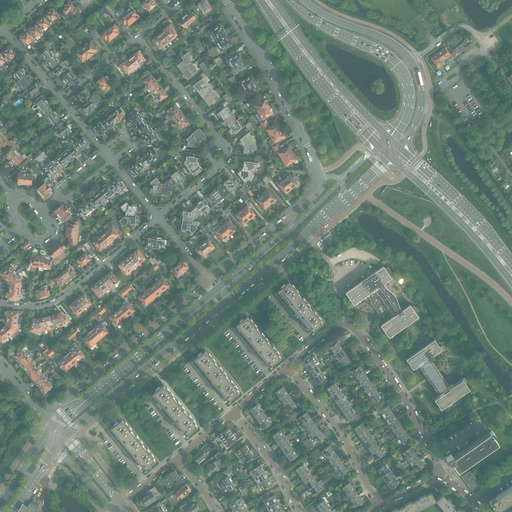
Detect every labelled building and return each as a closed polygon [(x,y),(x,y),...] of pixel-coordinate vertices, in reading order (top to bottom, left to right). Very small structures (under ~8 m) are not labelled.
[(155,5),(153,3),(153,2),(154,1),(153,0),(142,0),(142,1),(143,3),(141,4),(142,5),(142,7),(144,8),(145,8),(146,8),(148,11),(149,10),(150,10),(151,9),(152,9),(153,8),(153,7),(154,6),(155,5)] [(210,7),(211,6),(207,0),(206,1),(205,0),(203,0),(203,1),(202,0),(200,0),(200,1),(201,2),(198,4),(199,5),(198,5),(204,14),(212,9),(210,7)] [(82,12),(77,5),(74,7),(72,4),(72,5),(70,3),(69,3),(68,2),(65,5),(66,6),(64,7),(65,8),(64,8),(63,10),(62,11),(65,14),(65,13),(67,15),(70,12),(73,15),(77,11),(79,14),(82,12)] [(57,16),(58,15),(59,15),(56,12),(57,12),(54,8),(53,9),(53,8),(51,10),(50,9),(47,11),(48,12),(46,14),(46,15),(46,16),(51,22),(52,23),(55,21),(54,20),(56,18),(57,19),(58,17),(57,16),(58,16),(57,16)] [(126,13),(126,14),(133,22),(138,19),(139,17),(138,16),(133,9),(127,14),(126,13)] [(124,12),(118,17),(120,20),(125,26),(126,28),(128,26),(133,22),(126,14),(124,12)] [(186,15),(184,17),(190,24),(192,22),(195,19),(194,18),(196,17),(193,13),(191,14),(190,13),(187,16),(186,15)] [(49,24),(51,22),(46,16),(44,18),(44,17),(43,18),(41,19),(40,18),(37,21),(38,22),(37,23),(38,24),(43,30),(44,29),(43,29),(46,27),(46,28),(49,25),(49,24)] [(183,19),(180,22),(184,27),(183,27),(185,30),(189,27),(188,26),(190,24),(184,17),(183,17),(182,18),(183,19)] [(44,32),(43,30),(38,24),(36,26),(35,25),(35,26),(35,25),(33,27),(32,26),(29,29),(30,30),(29,31),(29,32),(34,38),(37,41),(40,38),(39,36),(44,32)] [(178,36),(173,30),(172,29),(174,28),(171,24),(166,28),(166,29),(164,31),(172,40),(178,36)] [(213,39),(224,31),(222,28),(223,27),(221,24),(220,25),(219,24),(213,27),(214,28),(208,32),(213,39)] [(120,33),(119,31),(114,25),(107,30),(114,38),(118,34),(119,34),(120,33)] [(114,38),(107,30),(101,35),(106,41),(107,43),(109,42),(114,38)] [(172,40),(164,31),(164,30),(159,33),(160,34),(158,36),(166,45),(170,50),(171,51),(172,50),(167,44),(172,40)] [(217,45),(227,38),(225,35),(227,34),(224,31),(213,39),(217,45)] [(32,39),(34,38),(29,32),(27,33),(26,34),(26,33),(24,35),(23,34),(20,37),(21,38),(20,38),(21,39),(20,40),(22,43),(25,46),(26,45),(27,44),(29,42),(30,43),(33,41),(32,39)] [(166,45),(158,36),(156,37),(156,36),(153,38),(154,39),(151,41),(154,45),(156,44),(160,49),(166,45)] [(232,45),(231,44),(227,38),(217,45),(221,51),(228,47),(228,48),(232,45)] [(97,51),(93,47),(95,45),(91,41),(83,47),(90,57),(93,54),(93,53),(97,51)] [(16,55),(15,55),(16,55),(15,54),(17,54),(14,50),(13,51),(10,47),(9,48),(8,47),(5,49),(6,50),(4,52),(3,53),(1,55),(6,61),(7,63),(13,58),(12,58),(15,56),(16,55)] [(90,57),(83,47),(74,54),(78,59),(79,61),(81,59),(82,61),(83,62),(86,59),(87,59),(90,57)] [(45,61),(54,54),(56,53),(53,49),(51,52),(50,52),(48,51),(49,50),(48,49),(47,49),(46,48),(43,50),(44,51),(40,54),(40,55),(41,55),(40,56),(42,59),(43,59),(45,61)] [(193,64),(188,58),(191,55),(188,52),(190,51),(192,50),(190,48),(188,49),(184,52),(186,54),(182,58),(184,61),(178,65),(181,68),(180,69),(183,72),(193,64)] [(449,56),(450,56),(444,48),(430,58),(438,69),(445,64),(443,62),(442,61),(449,56)] [(145,60),(141,55),(143,54),(140,51),(137,53),(136,52),(134,54),(135,55),(133,56),(140,66),(143,63),(142,62),(145,60)] [(242,60),(241,57),(242,57),(240,53),(239,54),(238,53),(232,56),(233,57),(227,60),(231,67),(242,60)] [(62,63),(59,60),(58,61),(56,58),(57,58),(54,54),(45,61),(46,62),(45,63),(47,66),(48,65),(50,67),(51,68),(51,67),(53,70),(60,64),(62,63)] [(140,66),(133,56),(131,58),(130,57),(126,60),(127,61),(134,70),(140,66)] [(245,67),(246,67),(242,60),(231,67),(235,74),(242,70),(245,68),(245,67)] [(134,70),(127,61),(125,62),(124,61),(119,66),(122,69),(123,68),(129,75),(134,71),(134,70)] [(60,75),(66,70),(64,68),(63,68),(61,65),(60,64),(53,70),(53,71),(52,72),(55,75),(56,74),(57,76),(58,76),(60,75)] [(189,78),(198,71),(193,64),(183,72),(185,76),(186,75),(189,78)] [(209,68),(205,64),(200,67),(204,72),(209,68)] [(74,78),(72,75),(72,74),(69,70),(68,71),(67,70),(70,68),(69,66),(66,69),(66,70),(60,75),(62,77),(62,78),(64,80),(63,81),(65,84),(66,83),(67,84),(71,81),(71,82),(75,80),(74,78)] [(15,84),(18,82),(26,75),(25,74),(26,74),(24,72),(25,71),(22,68),(21,69),(20,68),(20,69),(19,68),(19,67),(15,70),(16,70),(13,73),(13,74),(15,76),(17,78),(13,81),(15,84)] [(495,72),(499,77),(505,73),(501,68),(495,72)] [(115,86),(111,82),(114,80),(110,74),(107,76),(104,78),(103,77),(102,77),(100,78),(101,78),(101,79),(96,83),(99,87),(100,86),(103,90),(106,87),(106,88),(107,87),(108,88),(111,86),(110,85),(111,84),(114,87),(115,86)] [(145,88),(154,81),(153,80),(154,80),(153,79),(150,74),(147,77),(148,78),(144,81),(147,85),(144,87),(145,88)] [(31,82),(31,81),(29,79),(30,78),(28,75),(27,76),(26,75),(18,82),(20,85),(20,86),(24,91),(26,90),(33,84),(31,82)] [(255,82),(253,79),(255,79),(253,75),(251,76),(251,75),(245,78),(245,79),(239,82),(242,86),(239,87),(241,90),(242,90),(244,89),(243,89),(255,82)] [(199,92),(209,84),(204,78),(194,85),(197,88),(196,89),(199,92)] [(151,91),(159,85),(157,82),(156,83),(156,82),(155,82),(154,81),(145,88),(143,89),(144,91),(146,89),(149,93),(151,91)] [(258,89),(259,89),(255,82),(243,89),(244,89),(247,96),(254,92),(255,92),(258,90),(258,89)] [(39,94),(37,91),(39,90),(38,90),(36,87),(37,87),(35,84),(34,85),(33,84),(26,90),(27,91),(28,91),(29,93),(26,95),(29,99),(28,99),(30,101),(33,99),(39,94)] [(207,96),(214,91),(209,84),(199,92),(204,99),(207,96)] [(151,99),(162,91),(161,90),(162,90),(161,89),(161,88),(162,88),(159,85),(151,91),(153,93),(151,95),(152,97),(150,98),(151,99)] [(89,96),(90,95),(88,92),(86,93),(82,89),(79,91),(80,92),(77,95),(77,96),(76,97),(79,100),(80,99),(81,102),(81,101),(82,102),(84,104),(95,95),(95,94),(90,98),(89,96)] [(168,97),(164,92),(163,92),(162,91),(151,99),(153,98),(155,101),(157,100),(157,99),(158,99),(160,101),(164,98),(165,99),(168,97)] [(210,105),(219,97),(214,91),(207,96),(204,99),(207,102),(210,105)] [(98,98),(95,95),(84,104),(82,106),(83,106),(82,106),(84,109),(83,109),(86,112),(87,111),(88,112),(89,113),(90,114),(93,111),(92,110),(96,108),(95,106),(98,104),(95,101),(95,100),(96,99),(98,98)] [(47,104),(48,103),(46,100),(45,101),(43,99),(42,99),(40,96),(32,103),(34,105),(33,106),(32,107),(32,108),(33,109),(34,110),(35,110),(36,109),(37,108),(39,112),(48,105),(47,104)] [(269,106),(267,102),(267,101),(267,100),(265,100),(260,102),(260,101),(258,102),(259,103),(255,106),(259,113),(269,106)] [(168,120),(179,111),(177,109),(178,108),(176,105),(175,106),(172,103),(169,106),(170,107),(166,110),(170,114),(169,114),(170,116),(167,119),(168,120)] [(53,111),(52,110),(49,107),(48,105),(39,112),(40,112),(41,111),(46,117),(53,111)] [(223,119),(231,113),(228,110),(228,111),(225,107),(225,108),(224,107),(225,107),(224,106),(221,109),(221,108),(216,111),(218,114),(217,115),(220,118),(220,117),(221,118),(221,117),(223,119)] [(264,119),(270,115),(271,116),(273,115),(272,114),(273,113),(269,106),(259,113),(260,116),(257,118),(259,122),(260,122),(260,123),(262,126),(267,123),(265,120),(264,119)] [(122,117),(125,115),(123,113),(125,111),(121,107),(119,109),(118,107),(117,108),(118,109),(117,110),(116,109),(112,112),(113,113),(114,113),(111,115),(110,115),(116,123),(117,122),(118,123),(121,121),(120,120),(121,119),(122,118),(123,117),(122,117)] [(141,117),(146,114),(144,111),(140,114),(137,111),(135,109),(127,115),(129,118),(131,120),(130,120),(131,121),(130,122),(133,125),(134,124),(134,125),(142,118),(141,117)] [(176,123),(184,117),(185,116),(180,110),(179,111),(168,120),(169,121),(172,119),(176,123)] [(60,120),(58,118),(58,117),(56,115),(57,114),(55,111),(53,112),(53,111),(46,117),(53,126),(60,120)] [(236,120),(233,117),(234,116),(231,112),(231,113),(223,119),(224,121),(224,122),(223,122),(226,125),(227,125),(228,125),(229,126),(236,120)] [(116,123),(110,115),(106,118),(107,119),(105,120),(104,121),(109,127),(110,128),(110,127),(111,129),(114,126),(114,125),(115,124),(114,124),(116,123)] [(190,125),(188,122),(189,121),(187,118),(186,119),(184,117),(176,123),(173,126),(174,127),(177,125),(178,126),(179,125),(182,130),(186,127),(187,128),(190,125)] [(139,132),(147,125),(146,124),(144,122),(145,122),(142,118),(134,125),(136,126),(136,127),(136,128),(135,128),(138,131),(139,132)] [(109,127),(104,121),(104,120),(101,122),(100,122),(97,124),(98,125),(96,127),(95,127),(94,127),(95,128),(94,128),(95,128),(93,129),(96,132),(97,131),(100,135),(101,134),(102,135),(105,133),(104,132),(105,131),(107,129),(109,127)] [(241,128),(241,127),(239,124),(238,123),(236,120),(229,126),(230,128),(230,129),(231,129),(230,130),(232,133),(233,132),(235,135),(239,131),(239,130),(241,128)] [(72,132),(71,130),(70,129),(71,128),(69,125),(68,126),(67,124),(65,126),(62,122),(56,127),(58,130),(57,131),(58,131),(56,132),(61,138),(61,137),(62,137),(63,138),(63,139),(72,132)] [(281,130),(279,126),(279,125),(279,123),(277,123),(270,127),(269,126),(267,123),(262,126),(264,129),(265,130),(266,130),(270,136),(281,130)] [(145,137),(153,131),(150,127),(149,128),(147,126),(148,126),(147,125),(139,132),(139,133),(142,136),(143,135),(143,136),(144,136),(145,137)] [(205,136),(203,133),(201,130),(200,129),(199,129),(199,128),(191,135),(195,140),(197,141),(198,140),(198,141),(199,140),(200,142),(203,139),(203,140),(205,138),(205,137),(206,137),(205,136)] [(276,142),(282,138),(283,139),(285,138),(284,137),(285,136),(281,130),(270,136),(272,140),(269,142),(272,147),(271,147),(273,150),(279,146),(277,143),(276,142)] [(160,141),(157,138),(158,138),(159,137),(156,134),(153,131),(145,137),(145,138),(144,139),(147,142),(148,141),(148,142),(149,142),(150,144),(151,144),(152,145),(153,146),(160,141)] [(254,143),(252,136),(251,136),(249,133),(240,140),(242,142),(243,146),(254,143)] [(200,142),(199,140),(198,141),(198,140),(197,141),(195,140),(191,135),(186,139),(185,139),(183,140),(185,143),(185,147),(187,147),(188,146),(197,147),(198,147),(199,147),(199,143),(200,142)] [(13,143),(17,140),(15,137),(11,140),(9,141),(5,136),(0,139),(0,146),(1,147),(3,146),(4,147),(7,144),(9,147),(13,143)] [(88,144),(85,140),(87,139),(84,136),(83,137),(82,137),(82,138),(79,140),(79,139),(76,142),(76,143),(75,144),(75,143),(74,142),(72,140),(71,141),(73,144),(79,151),(82,149),(83,149),(85,147),(86,148),(89,146),(88,145),(88,144)] [(19,153),(14,147),(16,146),(15,146),(13,143),(9,147),(11,149),(8,151),(9,153),(6,154),(8,156),(7,157),(9,160),(10,159),(11,159),(19,153)] [(256,149),(254,143),(243,146),(244,150),(244,153),(254,154),(254,150),(256,149)] [(79,151),(73,144),(67,149),(74,157),(75,157),(77,155),(78,156),(80,154),(80,153),(80,152),(79,151)] [(293,153),(290,149),(291,148),(290,146),(289,147),(289,146),(281,150),(281,149),(279,146),(273,150),(275,153),(276,154),(278,153),(282,159),(293,153)] [(155,157),(158,155),(155,152),(159,148),(154,148),(149,152),(148,152),(147,153),(146,152),(143,154),(143,155),(149,163),(150,162),(152,160),(153,161),(152,161),(153,161),(156,158),(155,157)] [(74,157),(67,149),(61,154),(67,163),(68,162),(70,161),(71,161),(74,159),(73,158),(74,157)] [(21,156),(19,153),(11,159),(11,160),(10,161),(13,164),(14,163),(15,165),(17,163),(18,164),(24,159),(27,157),(24,154),(21,156)] [(297,160),(293,153),(282,159),(286,166),(294,162),(295,162),(296,161),(296,160),(297,160)] [(67,163),(61,154),(54,160),(56,162),(54,163),(52,160),(51,161),(53,163),(58,169),(61,168),(62,167),(62,168),(64,166),(65,167),(68,164),(67,163)] [(149,163),(143,155),(143,156),(142,157),(141,158),(140,157),(137,160),(138,161),(137,161),(138,162),(143,169),(144,168),(143,167),(145,166),(146,167),(150,164),(149,163)] [(198,164),(197,162),(198,158),(197,158),(197,157),(196,157),(187,156),(186,157),(186,156),(183,156),(183,159),(181,161),(182,163),(184,162),(184,163),(188,168),(193,164),(194,164),(195,165),(196,164),(196,165),(198,164)] [(145,171),(143,169),(138,162),(136,164),(135,164),(134,164),(132,166),(131,165),(128,167),(129,169),(127,171),(130,175),(131,174),(133,177),(134,176),(135,175),(137,173),(139,175),(140,175),(143,174),(142,173),(145,171)] [(258,168),(259,163),(244,162),(244,165),(242,168),(252,174),(256,168),(258,168)] [(60,172),(59,171),(58,169),(53,163),(46,168),(47,169),(45,170),(43,167),(42,168),(49,176),(45,179),(46,181),(53,176),(53,175),(54,176),(56,174),(57,175),(60,172)] [(202,170),(202,169),(200,166),(198,164),(196,165),(196,164),(195,165),(194,164),(193,164),(188,168),(188,169),(194,176),(195,176),(196,175),(199,173),(198,173),(202,170)] [(185,177),(181,172),(180,173),(178,170),(177,171),(174,173),(173,174),(172,175),(171,174),(169,171),(167,168),(166,168),(164,166),(163,167),(165,170),(171,177),(176,183),(177,184),(179,182),(180,181),(180,182),(183,180),(182,179),(185,177)] [(249,180),(252,174),(242,168),(240,171),(240,172),(238,173),(245,182),(247,179),(249,180)] [(17,180),(17,182),(18,184),(22,184),(24,184),(26,172),(26,171),(21,170),(20,171),(19,171),(19,173),(18,174),(18,176),(19,177),(18,179),(17,180)] [(26,172),(24,184),(25,185),(27,185),(28,185),(31,185),(32,184),(33,182),(34,182),(35,178),(33,178),(33,175),(32,174),(30,174),(30,172),(30,171),(26,171),(26,172)] [(298,184),(289,174),(288,173),(285,174),(281,177),(283,179),(292,189),(294,187),(298,184)] [(161,196),(162,184),(159,184),(159,182),(156,178),(155,179),(153,176),(148,180),(150,182),(152,185),(153,185),(153,186),(153,188),(152,188),(152,189),(151,188),(150,193),(152,193),(152,194),(157,194),(157,196),(161,196)] [(171,187),(176,183),(171,177),(169,179),(168,179),(167,180),(166,180),(166,181),(166,182),(165,183),(165,184),(162,184),(161,196),(165,197),(165,195),(170,195),(171,195),(172,195),(172,190),(171,190),(170,190),(170,187),(171,187)] [(119,188),(121,187),(122,187),(123,186),(123,185),(124,184),(121,181),(120,182),(117,179),(116,179),(115,178),(112,181),(113,182),(111,183),(111,184),(111,185),(109,186),(114,194),(116,196),(119,194),(117,191),(119,190),(120,189),(119,188)] [(236,187),(235,185),(234,184),(232,180),(231,181),(231,180),(229,179),(226,181),(223,183),(224,183),(223,183),(224,184),(223,184),(224,184),(223,184),(230,192),(236,187)] [(292,189),(283,179),(279,183),(278,181),(276,182),(277,184),(285,194),(289,191),(289,192),(292,189)] [(40,195),(49,187),(50,187),(51,186),(49,184),(48,185),(45,182),(43,184),(36,190),(40,195)] [(230,192),(223,184),(219,187),(219,186),(217,188),(217,189),(217,190),(223,198),(230,192)] [(114,194),(109,186),(108,185),(107,186),(106,185),(103,187),(104,188),(102,190),(101,191),(108,199),(114,194)] [(52,194),(52,193),(53,193),(52,193),(50,190),(51,189),(50,187),(49,187),(40,195),(44,200),(46,200),(48,198),(48,197),(49,196),(50,196),(53,194),(52,194)] [(247,192),(243,187),(238,191),(243,196),(247,192)] [(277,200),(268,190),(267,188),(265,190),(266,191),(262,195),(270,205),(273,203),(277,200)] [(223,198),(217,190),(216,189),(216,190),(215,190),(213,192),(209,195),(211,197),(211,198),(214,201),(213,201),(214,203),(215,202),(216,204),(223,198)] [(108,199),(101,191),(100,190),(97,192),(97,193),(95,195),(95,196),(102,204),(104,208),(106,206),(104,204),(105,203),(105,202),(108,199)] [(244,202),(251,197),(247,192),(243,196),(241,198),(244,202)] [(102,204),(95,196),(94,196),(93,195),(90,198),(91,199),(89,200),(89,201),(88,201),(89,201),(86,203),(92,211),(94,213),(95,212),(92,209),(94,208),(95,210),(102,204)] [(270,205),(262,195),(258,198),(257,196),(255,198),(256,199),(256,200),(264,210),(268,207),(270,205)] [(209,208),(206,205),(207,204),(204,200),(203,201),(201,202),(200,201),(197,203),(198,204),(197,205),(198,205),(196,207),(202,214),(204,212),(204,213),(205,212),(208,209),(209,208)] [(86,216),(92,211),(86,203),(85,202),(85,203),(84,202),(81,204),(82,205),(79,207),(79,208),(77,210),(81,215),(85,220),(86,219),(84,216),(85,215),(86,216)] [(136,211),(137,207),(136,206),(137,205),(132,204),(132,205),(132,206),(131,206),(129,206),(129,205),(128,205),(126,202),(121,207),(124,212),(126,212),(125,215),(137,216),(138,211),(136,211)] [(255,215),(247,205),(245,203),(244,205),(245,207),(241,210),(249,220),(252,218),(255,215)] [(58,216),(67,209),(68,208),(67,209),(65,206),(64,207),(62,205),(61,204),(59,206),(59,207),(57,209),(56,208),(54,210),(54,211),(58,216)] [(202,214),(196,207),(196,208),(192,211),(191,211),(191,212),(188,212),(188,211),(188,210),(183,209),(183,211),(182,216),(181,216),(180,220),(193,221),(193,219),(194,219),(195,218),(196,218),(197,218),(198,217),(198,216),(199,215),(200,214),(202,217),(203,216),(202,214)] [(69,216),(72,214),(69,211),(67,209),(58,216),(62,221),(64,220),(66,222),(71,218),(69,216)] [(249,220),(241,210),(237,213),(235,212),(234,213),(235,215),(243,225),(247,222),(249,220)] [(135,224),(135,220),(137,220),(137,216),(125,215),(125,217),(124,217),(121,219),(120,217),(118,219),(119,221),(124,226),(126,224),(127,224),(127,223),(130,224),(129,224),(130,224),(130,226),(134,226),(135,225),(135,224)] [(235,231),(227,221),(225,219),(224,220),(226,222),(220,226),(229,236),(230,236),(232,234),(231,234),(235,231)] [(118,233),(114,229),(118,226),(114,220),(111,223),(113,226),(111,227),(110,226),(108,228),(107,226),(103,229),(105,231),(113,240),(112,240),(116,237),(117,236),(116,235),(118,233)] [(198,229),(195,226),(194,224),(193,224),(193,221),(180,220),(180,224),(181,224),(181,229),(181,230),(181,231),(186,231),(186,230),(189,230),(192,234),(198,229)] [(78,230),(79,222),(72,221),(71,224),(70,224),(70,228),(67,227),(67,228),(66,228),(66,231),(67,232),(77,233),(77,230),(78,230)] [(229,236),(220,226),(216,230),(214,228),(213,229),(215,231),(214,231),(217,234),(216,235),(218,237),(219,236),(223,241),(229,236)] [(113,240),(105,231),(101,235),(101,234),(98,236),(106,245),(109,243),(110,243),(110,244),(113,242),(113,241),(113,240)] [(76,245),(77,237),(76,237),(77,233),(67,232),(67,233),(66,233),(65,236),(66,236),(66,237),(69,238),(69,241),(70,241),(69,244),(76,245)] [(328,236),(324,239),(325,241),(324,242),(326,245),(331,240),(332,240),(333,239),(329,235),(328,236)] [(106,245),(98,236),(93,240),(94,241),(93,242),(99,249),(100,248),(100,249),(102,248),(102,249),(105,246),(106,245)] [(156,248),(157,238),(153,237),(152,238),(148,238),(147,238),(146,243),(148,243),(148,245),(146,246),(149,251),(153,248),(156,248)] [(164,246),(164,245),(165,244),(166,244),(166,240),(165,240),(161,239),(161,238),(157,238),(156,248),(159,249),(161,252),(166,248),(164,246)] [(208,239),(202,244),(208,252),(209,252),(210,251),(210,250),(214,247),(208,239)] [(24,250),(31,244),(28,241),(23,245),(21,247),(24,250)] [(53,258),(66,248),(62,242),(59,244),(58,243),(50,249),(51,251),(49,253),(53,258)] [(196,245),(194,247),(196,249),(198,252),(197,252),(200,255),(201,256),(203,257),(208,252),(202,244),(198,247),(196,245)] [(145,259),(138,250),(135,252),(134,252),(133,253),(133,254),(142,265),(143,266),(146,264),(143,260),(145,259)] [(89,260),(90,259),(91,257),(89,255),(88,256),(85,253),(77,260),(82,266),(83,265),(84,265),(85,264),(85,263),(87,262),(88,261),(89,261),(89,260)] [(142,265),(133,254),(130,256),(129,256),(128,257),(128,258),(135,267),(139,264),(141,266),(142,265)] [(38,267),(39,257),(39,256),(36,255),(36,256),(35,256),(34,259),(31,259),(30,267),(35,267),(35,266),(38,267)] [(50,269),(50,262),(47,261),(48,260),(44,260),(44,257),(43,257),(43,256),(40,256),(40,257),(39,257),(38,267),(42,267),(42,268),(46,268),(46,269),(47,269),(47,268),(50,269)] [(135,267),(128,258),(127,258),(126,258),(125,259),(125,260),(123,262),(131,271),(135,267)] [(189,268),(187,266),(188,265),(185,262),(184,263),(182,260),(181,259),(178,261),(180,263),(177,265),(183,273),(189,268)] [(131,271),(123,262),(122,262),(121,263),(121,264),(119,265),(126,275),(131,271)] [(19,275),(18,273),(19,273),(23,270),(23,269),(28,265),(27,264),(16,273),(6,281),(7,281),(8,282),(8,283),(10,285),(21,281),(19,279),(19,278),(18,276),(19,275)] [(183,273),(177,265),(170,270),(177,278),(181,275),(183,273)] [(75,274),(69,266),(67,268),(67,269),(65,271),(70,278),(73,275),(74,276),(75,275),(75,274)] [(418,317),(415,312),(417,310),(417,309),(414,306),(412,308),(410,305),(402,311),(401,310),(400,308),(399,306),(398,304),(397,302),(397,300),(396,298),(395,296),(393,294),(392,293),(390,291),(388,290),(387,289),(385,287),(384,285),(383,284),(392,278),(388,274),(391,272),(390,271),(388,267),(385,269),(383,266),(345,293),(353,305),(370,293),(372,295),(370,296),(372,300),(372,301),(371,302),(374,307),(381,316),(384,314),(388,320),(380,326),(389,338),(406,325),(408,324),(418,317)] [(6,281),(16,273),(14,271),(14,269),(13,267),(11,267),(10,268),(9,267),(8,269),(7,268),(5,270),(4,272),(3,271),(2,273),(2,274),(1,274),(4,278),(5,278),(6,280),(6,281)] [(71,279),(70,278),(65,271),(59,276),(65,282),(66,281),(67,282),(71,279)] [(118,280),(111,272),(109,274),(108,273),(107,274),(107,275),(106,276),(113,284),(118,280)] [(166,282),(167,281),(161,274),(160,276),(159,275),(158,276),(157,277),(157,278),(154,280),(156,282),(163,291),(164,291),(166,289),(169,286),(166,282)] [(65,282),(59,276),(55,280),(60,286),(61,286),(62,286),(62,285),(65,282)] [(113,284),(106,276),(104,278),(103,278),(102,278),(102,279),(101,280),(108,288),(113,284)] [(108,288),(101,280),(100,280),(99,281),(99,282),(96,284),(103,292),(108,288)] [(21,287),(22,285),(21,284),(21,281),(10,285),(10,287),(9,287),(10,288),(9,289),(9,290),(20,291),(20,288),(21,287)] [(163,291),(156,282),(156,283),(150,287),(157,296),(158,296),(160,294),(163,291)] [(299,296),(294,291),(295,290),(289,282),(285,285),(284,284),(281,286),(282,288),(278,291),(278,292),(275,294),(286,307),(299,296)] [(337,295),(335,293),(334,290),(333,287),(332,283),(328,283),(329,288),(330,291),(332,295),(334,298),(336,301),(340,303),(342,300),(339,298),(337,295)] [(103,292),(96,284),(95,284),(94,285),(94,286),(91,288),(98,296),(103,292)] [(47,285),(41,287),(41,289),(44,298),(45,297),(46,298),(47,297),(50,296),(47,287),(47,285)] [(157,296),(150,287),(148,289),(146,287),(142,290),(144,292),(151,301),(152,301),(154,299),(157,296)] [(128,293),(124,288),(119,292),(123,297),(128,293)] [(41,289),(35,291),(38,299),(44,298),(41,289)] [(20,298),(21,295),(20,294),(20,291),(9,290),(9,291),(9,293),(9,294),(9,299),(10,299),(12,300),(12,299),(14,299),(15,300),(17,300),(17,299),(19,300),(19,299),(20,298)] [(151,301),(144,292),(141,295),(140,295),(141,295),(139,297),(139,296),(138,297),(139,297),(138,297),(145,306),(146,305),(146,306),(148,304),(148,303),(151,301)] [(92,304),(84,294),(82,296),(81,296),(80,297),(80,298),(79,298),(87,308),(92,304)] [(310,310),(305,305),(306,304),(300,296),(299,296),(286,307),(297,321),(310,310)] [(87,308),(79,298),(79,299),(78,298),(77,299),(77,300),(75,302),(82,312),(87,308)] [(135,310),(131,306),(132,305),(131,304),(130,304),(128,302),(127,302),(126,300),(123,303),(124,305),(122,307),(122,306),(122,307),(121,307),(128,316),(129,315),(131,314),(131,313),(135,310)] [(82,312),(75,302),(74,302),(73,302),(72,303),(72,304),(70,306),(78,316),(82,312)] [(128,316),(121,307),(118,310),(118,309),(118,310),(116,311),(116,312),(122,320),(123,320),(125,318),(128,316)] [(321,323),(317,318),(318,317),(311,309),(310,310),(297,321),(308,334),(311,332),(312,333),(314,331),(313,331),(322,323),(321,323)] [(122,320),(116,312),(114,310),(110,312),(108,314),(108,315),(117,325),(120,323),(119,323),(122,320)] [(19,317),(19,314),(18,313),(18,312),(16,312),(15,311),(14,311),(13,312),(11,312),(11,311),(9,311),(8,311),(7,311),(7,315),(7,316),(6,317),(7,317),(7,319),(6,319),(6,320),(22,321),(26,322),(26,318),(22,318),(22,317),(19,317)] [(69,321),(62,312),(61,312),(60,312),(59,313),(59,314),(57,315),(60,326),(64,325),(69,321)] [(60,326),(57,315),(54,316),(53,315),(52,315),(52,316),(51,316),(54,328),(60,326)] [(54,328),(51,316),(50,316),(48,316),(48,317),(45,318),(48,329),(54,328)] [(257,330),(253,325),(254,324),(247,316),(244,319),(242,318),(239,321),(240,322),(236,325),(236,326),(233,328),(244,341),(257,330)] [(48,329),(45,318),(44,318),(44,317),(42,318),(42,319),(39,319),(42,331),(48,329)] [(42,331),(39,319),(37,320),(36,320),(36,319),(34,318),(33,319),(32,324),(31,325),(30,330),(38,332),(42,331)] [(17,328),(18,325),(19,324),(22,324),(22,321),(6,320),(6,322),(6,323),(6,325),(16,331),(16,328),(17,328)] [(108,332),(106,330),(107,329),(104,327),(108,324),(105,321),(98,326),(98,325),(95,328),(95,327),(94,328),(102,337),(108,332)] [(417,338),(408,324),(406,325),(413,335),(412,336),(413,337),(421,349),(423,348),(416,338),(417,338)] [(12,335),(14,333),(14,332),(16,331),(6,325),(4,327),(2,328),(1,329),(8,337),(12,342),(13,341),(14,339),(12,337),(12,335)] [(102,337),(94,328),(89,333),(96,342),(96,341),(101,337),(102,338),(102,337)] [(8,337),(1,329),(0,329),(0,340),(1,340),(2,342),(3,341),(3,342),(4,342),(6,340),(6,339),(6,338),(8,337)] [(268,344),(264,339),(265,338),(258,330),(257,331),(257,330),(244,341),(255,355),(269,344),(269,343),(268,344)] [(96,342),(89,333),(89,332),(88,333),(88,334),(83,339),(85,342),(87,345),(88,345),(90,347),(96,342)] [(342,348),(337,342),(335,339),(327,345),(329,348),(330,347),(334,354),(342,348)] [(447,386),(437,371),(430,362),(435,359),(433,357),(432,357),(431,356),(440,350),(441,349),(434,340),(423,348),(421,349),(416,352),(408,358),(409,359),(407,361),(413,369),(418,365),(422,370),(423,369),(426,374),(425,374),(427,378),(429,377),(430,379),(432,382),(431,383),(433,387),(434,386),(438,391),(436,391),(440,396),(434,400),(440,409),(443,407),(443,408),(461,395),(466,392),(469,390),(462,380),(453,387),(452,386),(453,385),(452,383),(447,386)] [(279,358),(275,352),(276,351),(269,344),(255,355),(266,368),(269,366),(270,367),(272,365),(271,365),(281,357),(280,357),(279,358)] [(84,356),(82,353),(80,350),(80,351),(75,345),(69,351),(78,361),(84,356)] [(346,355),(342,348),(334,354),(338,360),(346,355)] [(27,355),(30,353),(29,353),(30,352),(31,352),(30,351),(28,352),(27,351),(25,353),(24,353),(25,352),(23,350),(22,350),(21,349),(19,351),(14,355),(13,355),(16,359),(16,360),(17,360),(18,361),(18,362),(26,355),(27,355)] [(48,350),(46,352),(50,357),(54,353),(51,349),(48,350)] [(78,361),(69,351),(68,351),(69,352),(67,354),(67,353),(65,353),(63,354),(64,356),(72,366),(72,365),(77,361),(77,362),(78,361)] [(215,365),(211,360),(212,359),(205,351),(202,353),(201,352),(197,355),(198,356),(194,360),(195,360),(192,362),(202,375),(215,365)] [(23,368),(31,361),(31,360),(30,358),(32,356),(32,354),(30,352),(29,353),(30,353),(27,355),(26,355),(18,362),(19,362),(20,364),(23,368)] [(351,361),(346,355),(338,360),(343,366),(351,361)] [(72,366),(64,356),(63,357),(64,358),(59,363),(61,366),(60,367),(62,370),(63,369),(65,371),(72,366)] [(312,360),(304,365),(309,371),(316,366),(315,364),(318,362),(314,356),(311,358),(312,360)] [(28,374),(37,368),(35,365),(35,364),(33,362),(32,362),(31,361),(23,368),(26,372),(27,372),(28,374)] [(226,378),(222,373),(223,372),(216,364),(215,365),(202,375),(214,389),(226,378)] [(316,366),(309,371),(313,378),(321,372),(320,370),(323,368),(319,364),(316,366)] [(364,373),(360,366),(352,371),(356,378),(364,373)] [(34,380),(42,374),(41,373),(42,372),(40,370),(39,370),(37,368),(28,374),(29,375),(30,376),(30,377),(31,377),(34,380)] [(321,372),(313,378),(317,384),(325,379),(321,372)] [(369,379),(364,373),(356,378),(361,384),(369,379)] [(39,387),(47,380),(49,378),(47,376),(45,378),(45,377),(43,374),(42,375),(42,374),(34,380),(37,384),(37,385),(38,386),(39,387)] [(51,386),(52,384),(50,382),(48,382),(50,380),(49,378),(47,380),(39,387),(40,388),(40,389),(41,389),(41,390),(44,393),(44,392),(45,392),(47,391),(47,390),(48,389),(49,390),(51,388),(51,387),(52,386),(51,386),(52,386),(51,386)] [(238,392),(233,387),(234,386),(228,378),(226,379),(226,378),(214,389),(225,402),(227,400),(228,401),(230,400),(230,399),(239,392),(239,391),(238,392)] [(373,385),(369,379),(361,384),(365,391),(373,385)] [(339,390),(334,384),(326,389),(331,395),(339,390)] [(174,399),(169,394),(170,393),(164,385),(160,388),(159,386),(156,389),(157,391),(153,394),(150,397),(161,410),(174,399)] [(378,392),(373,385),(365,391),(370,397),(378,392)] [(287,393),(283,387),(275,392),(279,398),(287,393)] [(343,396),(339,390),(331,395),(335,402),(343,396)] [(382,397),(378,392),(370,397),(374,403),(382,397)] [(292,399),(287,393),(279,398),(284,405),(292,399)] [(348,403),(343,396),(335,402),(340,408),(348,403)] [(185,413),(180,407),(181,407),(175,398),(174,399),(161,410),(172,424),(186,412),(185,413)] [(296,406),(292,399),(284,405),(288,411),(296,406)] [(352,409),(348,403),(340,408),(344,414),(352,409)] [(262,411),(258,404),(250,410),(254,416),(262,411)] [(392,412),(387,406),(379,411),(384,418),(392,412)] [(356,415),(352,409),(344,414),(348,421),(356,415)] [(266,417),(262,411),(254,416),(259,422),(266,417)] [(196,426),(191,421),(192,420),(186,412),(172,424),(183,437),(186,434),(187,435),(188,434),(188,433),(197,426),(197,425),(196,426)] [(311,418),(307,412),(299,417),(303,424),(311,418)] [(396,418),(392,412),(384,418),(388,424),(396,418)] [(271,423),(266,417),(259,422),(263,429),(271,423)] [(315,425),(311,418),(303,424),(307,430),(315,425)] [(400,425),(396,418),(388,424),(393,430),(400,425)] [(131,433),(127,428),(129,427),(122,419),(118,422),(117,421),(114,424),(115,425),(111,428),(111,429),(108,431),(118,443),(131,433)] [(366,430),(362,423),(354,429),(358,435),(366,430)] [(320,431),(315,425),(307,430),(312,436),(320,431)] [(405,431),(400,425),(393,430),(397,436),(405,431)] [(222,441),(232,434),(227,428),(224,431),(223,430),(223,429),(220,432),(221,433),(220,434),(218,436),(222,441)] [(371,436),(366,430),(358,435),(363,441),(371,436)] [(457,471),(489,448),(497,443),(492,436),(494,434),(492,430),(453,457),(451,454),(445,458),(451,466),(454,465),(457,471)] [(284,437),(280,431),(272,436),(277,442),(284,437)] [(324,437),(320,431),(312,436),(316,443),(324,437)] [(409,437),(405,431),(397,436),(401,443),(409,437)] [(143,447),(139,442),(140,441),(133,433),(132,434),(131,433),(118,443),(131,458),(144,446),(143,447)] [(233,442),(236,439),(232,434),(222,441),(227,447),(229,445),(230,445),(231,446),(234,443),(233,442)] [(375,442),(371,436),(363,441),(367,448),(375,442)] [(289,443),(284,437),(277,442),(281,449),(284,446),(289,443)] [(380,449),(375,442),(367,448),(372,454),(380,449)] [(293,449),(289,443),(284,446),(281,449),(285,455),(293,449)] [(205,454),(212,449),(207,444),(198,452),(199,453),(193,458),(197,463),(206,456),(205,454)] [(240,458),(249,450),(245,445),(242,447),(240,446),(237,449),(238,450),(235,453),(240,458)] [(154,461),(150,455),(151,454),(144,446),(131,458),(141,471),(144,469),(145,470),(147,468),(146,468),(155,460),(154,461)] [(334,452),(330,446),(322,451),(326,457),(334,452)] [(415,454),(411,447),(403,453),(407,459),(415,454)] [(298,456),(293,449),(285,455),(290,461),(298,456)] [(384,455),(380,449),(372,454),(376,460),(384,455)] [(250,458),(254,456),(249,450),(240,458),(244,463),(247,461),(247,462),(247,461),(248,462),(252,460),(250,458)] [(217,460),(222,456),(221,454),(219,452),(214,456),(217,460)] [(339,458),(334,452),(326,457),(331,464),(339,458)] [(420,460),(415,454),(407,459),(412,466),(420,460)] [(343,464),(339,458),(331,464),(335,470),(343,464)] [(424,466),(420,460),(412,466),(416,472),(420,469),(422,473),(425,470),(423,467),(424,466)] [(219,469),(216,465),(218,464),(215,461),(214,463),(211,465),(210,464),(207,467),(208,467),(205,470),(205,471),(205,470),(210,475),(209,476),(210,476),(216,471),(217,472),(220,470),(219,469)] [(264,471),(262,467),(260,464),(249,471),(250,472),(251,472),(254,477),(264,471)] [(308,470),(303,464),(296,470),(300,476),(308,470)] [(348,471),(343,464),(335,470),(340,476),(348,471)] [(390,471),(385,465),(378,470),(382,477),(390,471)] [(183,482),(178,476),(175,470),(169,473),(162,479),(161,480),(163,485),(165,483),(165,484),(169,482),(170,482),(171,480),(174,479),(177,482),(175,483),(177,486),(183,482)] [(312,477),(308,470),(300,476),(304,482),(312,477)] [(268,477),(266,473),(264,471),(254,477),(253,478),(253,479),(255,478),(258,483),(268,477)] [(394,478),(390,471),(382,477),(386,483),(394,478)] [(482,488),(473,476),(470,471),(462,477),(473,494),(482,488)] [(231,482),(229,479),(227,475),(219,480),(220,481),(217,483),(218,483),(221,488),(221,489),(231,482)] [(272,484),(270,480),(268,477),(258,483),(257,484),(257,485),(258,485),(262,490),(266,488),(272,484)] [(316,483),(312,477),(304,482),(309,488),(316,483)] [(399,484),(394,478),(386,483),(391,490),(399,484)] [(236,489),(235,488),(231,482),(221,489),(222,489),(225,494),(225,495),(228,493),(228,494),(233,491),(236,489)] [(321,489),(316,483),(309,488),(313,495),(321,489)] [(354,489),(350,483),(342,488),(346,494),(354,489)] [(181,498),(191,490),(186,484),(182,488),(180,486),(177,489),(178,489),(179,490),(176,492),(177,493),(174,495),(176,497),(179,495),(181,498)] [(503,506),(511,500),(511,485),(495,497),(494,495),(492,493),(485,493),(489,499),(490,498),(491,500),(488,502),(495,511),(502,507),(503,508),(504,507),(503,506)] [(156,499),(154,496),(158,493),(154,487),(146,492),(148,495),(142,499),(141,500),(141,501),(140,502),(140,503),(141,504),(141,505),(142,505),(143,506),(145,506),(146,505),(156,499)] [(358,495),(354,489),(346,494),(351,501),(358,495)] [(419,509),(436,501),(434,498),(432,494),(431,493),(425,496),(425,495),(418,498),(418,499),(415,501),(419,509)] [(436,501),(442,495),(440,493),(439,494),(434,498),(436,501)] [(278,501),(275,495),(270,497),(269,495),(267,496),(266,494),(259,497),(260,499),(263,498),(267,506),(278,501)] [(363,502),(358,495),(351,501),(355,507),(360,504),(362,502),(363,502)] [(453,505),(451,503),(449,501),(448,499),(447,500),(443,495),(442,495),(436,501),(444,511),(451,511),(455,509),(452,506),(453,505)] [(38,506),(42,500),(35,496),(33,499),(31,503),(37,507),(38,506)] [(243,504),(240,498),(237,499),(237,498),(235,499),(232,501),(232,502),(230,503),(230,504),(233,509),(232,509),(233,510),(243,504)] [(329,506),(324,500),(316,506),(321,511),(329,506)] [(271,511),(281,507),(279,503),(278,501),(267,506),(269,511),(271,511)] [(402,511),(413,511),(419,509),(415,501),(412,503),(411,502),(404,505),(405,506),(401,508),(402,511)] [(34,511),(38,507),(31,502),(27,507),(26,506),(23,504),(17,511),(34,511)] [(164,511),(159,503),(152,507),(155,511),(154,511),(164,511)] [(195,511),(200,509),(195,503),(193,504),(192,504),(193,505),(189,507),(186,503),(179,508),(181,511),(195,511)]
